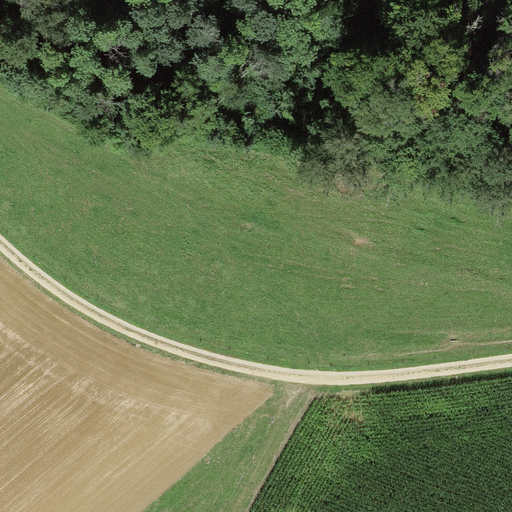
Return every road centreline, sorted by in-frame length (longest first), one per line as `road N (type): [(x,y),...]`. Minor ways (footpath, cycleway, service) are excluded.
road 1 (track): [(0,248),(50,289),(117,326),(244,370),(358,380),(511,362)]
road 2 (track): [(238,492),(295,376)]
